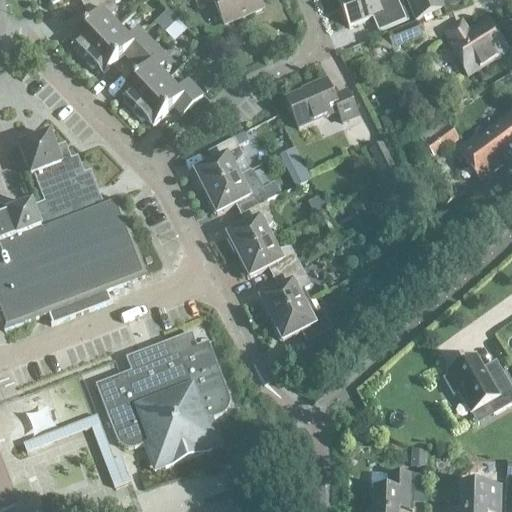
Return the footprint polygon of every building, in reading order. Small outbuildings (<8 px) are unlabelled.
[(98,0),(43,0),(50,2),(52,6),(66,0),(78,0),(83,10),(98,0)] [(82,64),(118,30),(108,21),(116,12),(113,6),(128,0),(98,0),(83,10),(90,24),(71,43),(74,46),(73,54),(82,64)] [(224,29),(263,13),(257,0),(193,0),(198,10),(213,4),(224,29)] [(376,0),(340,0),(341,2),(337,4),(349,31),(373,21),(378,34),(405,22),(395,0),(392,0),(379,6),(376,0)] [(440,0),(404,0),(414,24),(445,11),(445,10),(468,0),(442,0),(441,1),(440,0)] [(511,0),(501,0),(500,0),(506,14),(511,10),(511,0)] [(462,24),(444,35),(449,44),(448,45),(469,78),(506,55),(488,21),(468,34),(462,24)] [(127,40),(118,30),(82,64),(92,73),(100,73),(103,77),(123,57),(132,66),(153,47),(140,33),(127,40)] [(123,106),(132,116),(167,83),(158,73),(165,60),(153,47),(132,66),(141,75),(120,95),(123,98),(123,106)] [(177,93),(167,83),(132,116),(141,126),(149,125),(153,129),(173,109),(182,119),(202,99),(190,86),(177,93)] [(346,94),(333,100),(326,83),(310,90),(310,92),(286,102),(298,132),(338,115),(342,126),(357,120),(346,94)] [(511,116),(459,155),(480,184),(511,160),(511,116)] [(441,136),(433,125),(421,134),(428,145),(441,136)] [(206,196),(238,180),(232,169),(243,159),(238,149),(248,144),(244,135),(212,152),(217,163),(195,175),(206,196)] [(44,205),(32,209),(40,230),(102,206),(90,174),(84,176),(77,159),(71,162),(67,152),(56,156),(49,137),(19,149),(31,179),(33,178),(44,205)] [(387,185),(400,178),(382,146),(370,153),(387,185)] [(250,173),(238,180),(206,196),(217,218),(239,206),(245,216),(267,205),(281,197),(274,184),(260,192),(250,173)] [(40,230),(32,209),(31,206),(8,215),(7,212),(4,210),(0,209),(0,208),(0,323),(4,334),(46,317),(51,329),(112,305),(108,294),(146,279),(116,201),(102,206),(40,230)] [(276,223),(267,205),(245,216),(250,227),(227,238),(238,260),(270,243),(265,233),(276,223)] [(379,263),(392,256),(379,231),(366,238),(379,263)] [(276,254),(270,243),(238,260),(250,281),(272,269),(278,280),(300,268),(290,250),(276,254)] [(144,261),(146,267),(152,265),(150,258),(144,261)] [(402,272),(395,259),(382,266),(389,279),(402,272)] [(304,291),(309,287),(300,268),(278,280),(283,290),(260,302),(271,323),(310,303),(304,291)] [(310,303),(271,323),(282,345),(301,335),(306,346),(332,332),(323,314),(317,315),(310,303)] [(229,400),(228,399),(208,346),(196,350),(191,336),(126,362),(131,375),(95,388),(115,442),(116,444),(118,446),(120,448),(121,449),(123,450),(124,451),(126,451),(128,452),(131,452),(132,452),(135,451),(143,448),(149,464),(165,471),(211,453),(218,438),(212,422),(219,419),(221,418),(222,418),(225,415),(227,413),(228,411),(228,410),(229,408),(229,406),(229,404),(229,402),(229,400)] [(458,395),(471,417),(488,408),(493,417),(511,406),(511,394),(495,366),(483,373),(475,358),(446,374),(449,379),(444,382),(453,398),(458,395)] [(97,419),(80,425),(84,434),(91,431),(100,428),(97,419)] [(426,451),(411,451),(411,470),(426,470),(426,451)] [(123,487),(131,484),(121,460),(114,463),(123,487)] [(0,511),(5,511),(16,509),(3,474),(0,475),(0,511)] [(411,511),(413,477),(387,476),(387,493),(374,493),(372,511),(411,511)] [(461,511),(498,511),(499,490),(462,489),(461,511)]
